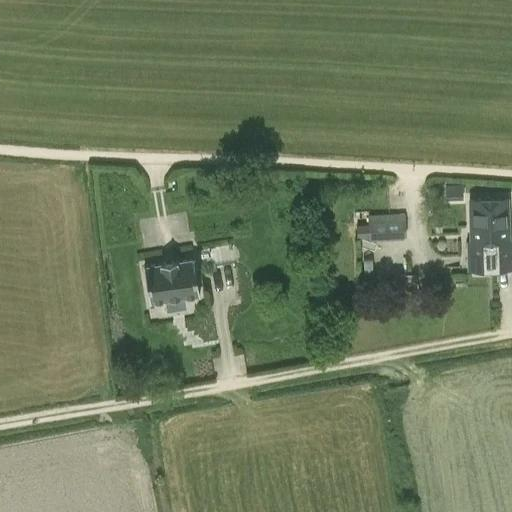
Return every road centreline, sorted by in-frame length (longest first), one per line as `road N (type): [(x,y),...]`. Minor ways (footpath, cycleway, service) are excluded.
road 1 (track): [(0,423),(511,333)]
road 2 (track): [(0,150),(511,177)]
